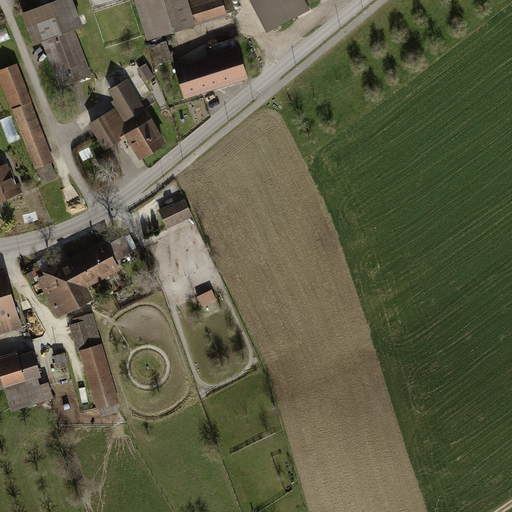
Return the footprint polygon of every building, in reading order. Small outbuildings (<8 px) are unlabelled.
[(71,0),(51,0),(20,11),(32,41),(42,38),(58,83),(90,71),(73,25),(80,23),(71,0)] [(134,0),(147,38),(160,34),(195,23),(188,0),(134,0)] [(188,0),(195,23),(196,24),(227,14),(222,0),(188,0)] [(248,0),(264,30),(309,8),(304,0),(248,0)] [(183,58),(174,61),(184,96),(224,84),(247,77),(238,47),(214,54),(185,63),(183,58)] [(16,61),(0,67),(0,83),(10,109),(12,109),(35,168),(36,167),(51,161),(54,160),(16,61)] [(146,63),(137,69),(145,81),(154,75),(146,63)] [(115,107),(89,122),(104,149),(116,142),(126,136),(133,148),(139,160),(167,142),(128,78),(108,90),(114,99),(111,101),(115,107)] [(51,161),(36,167),(42,183),(56,177),(51,161)] [(7,162),(0,164),(0,200),(19,194),(15,183),(7,162)] [(191,216),(183,198),(158,209),(165,227),(191,216)] [(44,274),(37,278),(57,317),(94,298),(87,286),(120,269),(105,239),(69,258),(68,256),(42,270),(44,274)] [(5,265),(0,266),(0,332),(23,326),(5,265)] [(204,304),(219,297),(214,287),(199,294),(204,304)] [(73,318),(75,323),(69,324),(77,352),(80,352),(96,409),(98,408),(117,402),(119,402),(92,312),(73,318)] [(18,349),(0,354),(0,388),(5,387),(13,411),(55,398),(49,380),(41,383),(39,376),(43,375),(34,349),(19,354),(18,349)] [(54,354),(58,367),(69,364),(65,351),(54,354)] [(117,402),(98,408),(101,418),(120,412),(117,402)]
